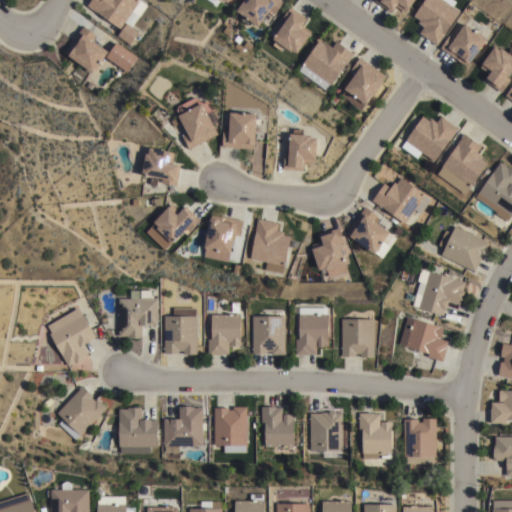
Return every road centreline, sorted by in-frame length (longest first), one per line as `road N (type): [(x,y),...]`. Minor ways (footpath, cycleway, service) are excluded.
road 1 (residential): [(463,396),(339,381),(155,382),(119,372)]
road 2 (residential): [(217,183),(323,202),(341,192),(421,72)]
road 3 (residential): [(463,511),(463,396),(481,326),(511,259)]
road 4 (residential): [(321,0),(511,138)]
